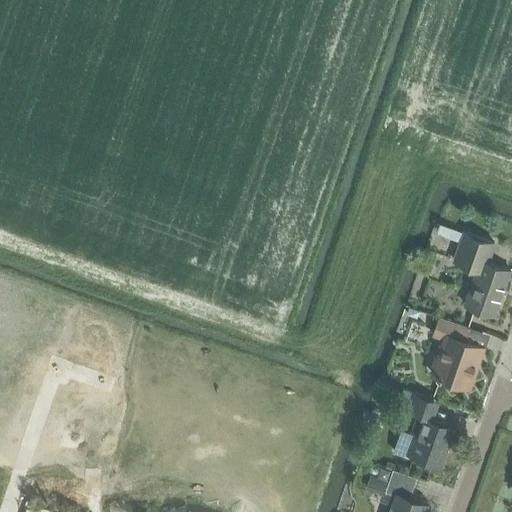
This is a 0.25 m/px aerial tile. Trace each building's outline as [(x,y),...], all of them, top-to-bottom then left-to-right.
[(465,305),(495,315),(511,269),(489,262),(496,243),(465,232),(455,260),(478,268),(465,305)] [(448,382),(449,380),(467,386),(475,362),(479,363),(485,346),(466,340),(470,328),(439,318),(433,335),(443,339),(431,374),(441,377),(440,379),(448,382)] [(407,404),(404,411),(417,415),(410,438),(400,434),(395,451),(411,457),(411,455),(442,466),(454,432),(445,429),(447,424),(434,420),(440,402),(402,389),(398,400),(407,404)] [(389,511),(426,511),(429,503),(411,497),(417,478),(397,471),(398,466),(388,463),(387,467),(394,470),(386,492),(395,495),(389,511)] [(67,511),(30,501),(26,511),(67,511)]
